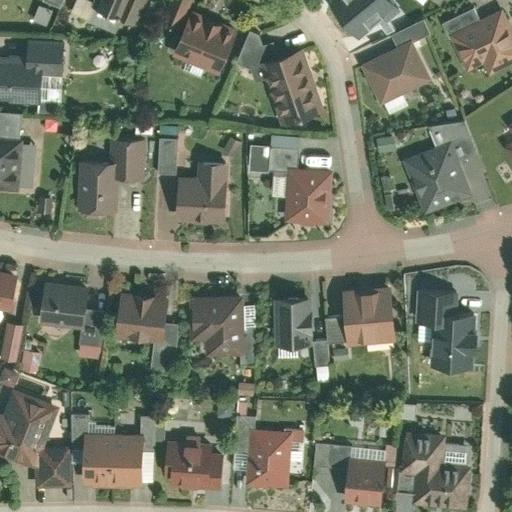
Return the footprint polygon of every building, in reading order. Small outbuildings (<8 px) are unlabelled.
[(94,0),(93,3),(96,4),(125,16),(126,12),(129,14),(134,0),(94,0)] [(192,0),(169,0),(161,22),(179,30),(192,0)] [(400,9),(392,0),(331,0),(360,36),(382,16),(388,21),(400,9)] [(125,16),(96,4),(88,22),(117,34),(125,16)] [(51,9),(40,5),(34,20),(44,24),(51,9)] [(193,7),(173,54),(187,60),(205,68),(220,74),(240,28),(193,7)] [(449,33),(480,19),(475,7),(441,23),(448,38),(451,37),(449,33)] [(480,19),(449,33),(451,37),(468,72),(483,65),(489,76),(511,64),(511,28),(502,8),(480,19)] [(394,36),(399,46),(414,39),(415,43),(431,36),(424,22),(394,36)] [(0,55),(0,100),(41,104),(44,68),(64,70),(66,41),(29,39),(28,57),(0,55)] [(399,46),(362,65),(382,105),(384,103),(403,94),(434,79),(415,43),(414,39),(399,46)] [(118,55),(121,57),(138,51),(136,46),(129,40),(118,55)] [(380,52),(375,41),(355,51),(360,62),(380,52)] [(304,46),(260,61),(272,97),(278,114),(282,126),(326,111),(304,46)] [(138,51),(121,57),(124,66),(141,60),(138,51)] [(205,68),(187,60),(183,69),(201,77),(205,68)] [(403,94),(384,103),(391,116),(410,107),(403,94)] [(278,114),(272,97),(265,100),(271,116),(278,114)] [(0,110),(0,137),(21,140),(23,113),(0,110)] [(451,138),(460,160),(478,153),(465,121),(441,124),(430,129),(436,144),(451,138)] [(136,122),(136,132),(154,132),(154,122),(136,122)] [(260,131),(251,131),(250,151),(252,151),(260,151),(260,131)] [(274,145),(300,147),(301,134),(273,132),(272,145),(274,145)] [(395,132),(377,134),(380,152),(398,150),(395,132)] [(244,141),(231,134),(223,149),(236,156),(244,141)] [(100,218),(106,211),(118,211),(120,178),(143,179),(145,137),(113,136),(112,161),(80,159),(78,210),(85,217),(100,218)] [(165,136),(163,173),(179,173),(180,137),(165,136)] [(0,137),(0,188),(21,190),(25,140),(21,140),(0,137)] [(436,144),(403,157),(425,213),(473,194),(460,160),(451,138),(436,144)] [(272,169),(289,171),(289,166),(298,166),(300,147),(274,145),(272,169)] [(260,151),(252,151),(251,164),(262,164),(262,151),(260,151)] [(179,175),(178,220),(192,220),(196,225),(209,225),(212,221),(226,221),(228,159),(199,158),(198,176),(179,175)] [(298,166),(289,166),(289,171),(287,197),(285,221),(329,224),(333,169),(298,166)] [(287,197),(289,171),(272,169),(270,196),(287,197)] [(395,176),(384,177),(386,191),(397,189),(395,176)] [(393,192),(386,193),(389,209),(396,208),(393,192)] [(18,275),(0,271),(0,310),(8,313),(11,313),(12,309),(18,275)] [(325,297),(325,281),(313,282),(313,298),(325,297)] [(90,286),(44,282),(41,323),(81,327),(87,327),(87,318),(90,286)] [(392,285),(343,288),(346,324),(347,341),(347,343),(396,340),(392,285)] [(459,290),(420,289),(418,321),(435,321),(432,364),(474,365),(478,313),(458,311),(459,290)] [(169,296),(121,292),(117,338),(121,338),(143,340),(155,341),(165,342),(166,338),(169,296)] [(245,295),(189,296),(190,341),(205,341),(205,355),(243,355),(246,354),(246,344),(245,295)] [(311,296),(275,297),(276,346),(312,345),(311,296)] [(8,313),(6,323),(24,326),(26,312),(12,309),(11,313),(8,313)] [(105,319),(87,318),(87,327),(81,327),(79,344),(81,344),(102,346),(105,319)] [(24,326),(6,323),(0,354),(0,359),(17,362),(24,326)] [(347,341),(346,324),(335,324),(336,342),(347,341)] [(143,340),(121,338),(120,348),(142,350),(143,340)] [(177,359),(178,338),(166,338),(165,342),(155,341),(154,358),(177,359)] [(102,346),(81,344),(80,357),(101,359),(102,346)] [(256,344),(246,344),(246,354),(243,355),(243,367),(256,366),(256,344)] [(329,345),(317,346),(318,365),(330,364),(329,345)] [(349,347),(333,348),(334,361),(350,360),(349,347)] [(42,354),(24,350),(19,370),(38,374),(42,354)] [(20,372),(4,365),(0,374),(0,380),(14,386),(20,372)] [(0,454),(34,469),(44,445),(59,409),(11,389),(0,415),(0,414),(0,454)] [(115,408),(116,396),(104,394),(103,407),(115,408)] [(239,414),(247,415),(248,398),(239,397),(237,414),(239,414)] [(235,401),(220,400),(219,415),(234,416),(235,401)] [(70,413),(71,445),(71,463),(85,463),(86,432),(90,432),(90,425),(90,413),(70,413)] [(236,449),(248,451),(250,427),(255,428),(256,416),(247,415),(239,414),(236,449)] [(146,434),(145,438),(156,439),(157,416),(145,416),(144,434),(146,434)] [(90,425),(90,432),(116,433),(116,425),(90,425)] [(289,488),(294,431),(255,428),(250,427),(248,451),(245,484),(289,488)] [(85,463),(85,485),(144,486),(144,483),(145,450),(145,438),(146,434),(144,434),(116,433),(90,432),(86,432),(85,463)] [(441,436),(406,432),(401,469),(416,471),(412,503),(466,511),(472,466),(438,462),(441,436)] [(173,477),(172,486),(221,488),(223,458),(212,458),(212,451),(201,451),(202,437),(188,436),(188,442),(167,441),(165,476),(173,477)] [(331,443),(319,442),(317,466),(328,467),(331,443)] [(34,469),(34,489),(71,488),(71,463),(71,445),(44,445),(34,469)] [(350,457),(384,461),(386,449),(351,445),(350,457)] [(156,450),(145,450),(144,483),(155,483),(156,450)] [(397,454),(388,453),(387,461),(396,462),(397,454)] [(384,461),(350,457),(344,503),(380,507),(386,461),(384,461)]
